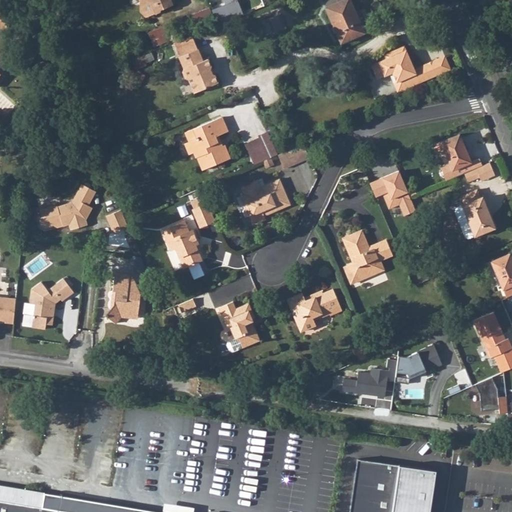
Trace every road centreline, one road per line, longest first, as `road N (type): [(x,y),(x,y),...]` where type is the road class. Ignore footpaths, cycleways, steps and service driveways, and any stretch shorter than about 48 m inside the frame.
road 1 (residential): [(203,387),(511,432)]
road 2 (residential): [(273,268),(358,135),(487,98)]
road 3 (unknown): [(430,0),(367,50),(233,66)]
road 4 (residential): [(0,358),(192,385)]
